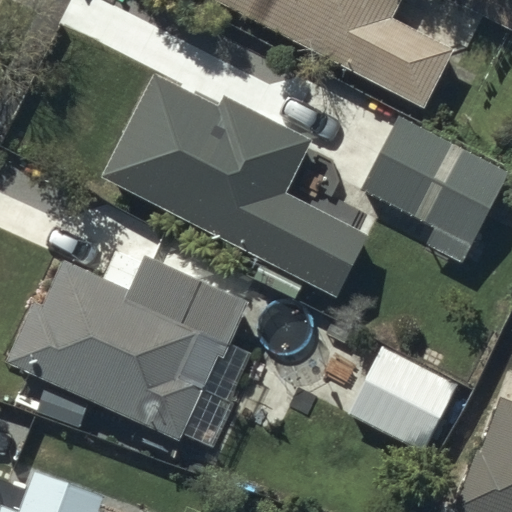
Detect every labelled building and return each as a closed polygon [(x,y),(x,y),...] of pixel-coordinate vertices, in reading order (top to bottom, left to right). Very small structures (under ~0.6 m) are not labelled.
[(400,0),(218,0),(421,104),(451,45),(393,15),(400,0)] [(511,0),(468,0),(468,1),(511,24),(511,0)] [(311,140),(223,95),(218,105),(152,71),(99,176),(336,297),(369,233),(285,190),(311,140)] [(506,175),(401,118),(362,190),(434,229),(425,244),(459,262),(506,175)] [(245,302),(146,256),(131,288),(66,258),(44,305),(37,302),(9,363),(181,441),(245,302)] [(459,384),(383,346),(349,413),(425,451),(459,384)] [(88,402),(46,387),(38,410),(80,425),(88,402)] [(511,511),(511,400),(500,396),(481,450),(478,449),(457,508),(468,511),(511,511)] [(104,497),(36,472),(28,492),(0,481),(0,511),(100,511),(99,511),(104,497)]
